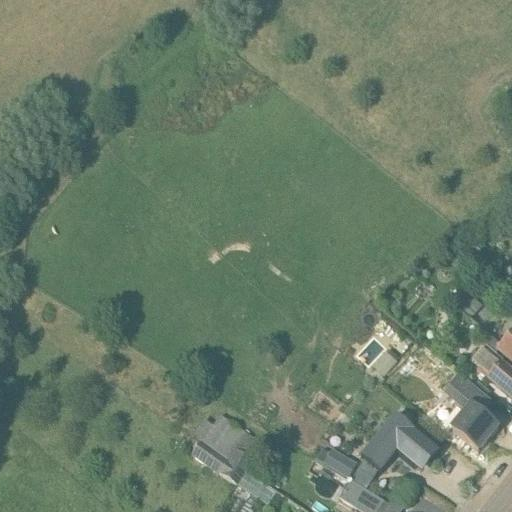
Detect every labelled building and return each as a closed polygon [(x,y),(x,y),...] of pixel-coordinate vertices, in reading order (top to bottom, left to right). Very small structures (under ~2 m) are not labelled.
[(496,271),(490,263),(482,270),(488,278),(496,271)] [(466,291),(453,305),(458,310),(472,296),(466,291)] [(471,319),(481,308),(473,300),(462,311),(471,319)] [(511,335),(498,352),(511,363),(511,335)] [(490,378),(488,381),(511,400),(511,375),(500,366),(480,351),(470,364),(490,378)] [(452,432),(478,454),(498,431),(483,419),(493,407),(459,378),(448,391),(459,399),(454,405),(466,415),(452,432)] [(203,423),(191,440),(200,446),(227,462),(234,452),(245,458),(255,443),(219,419),(212,430),(203,423)] [(380,477),(397,456),(415,471),(422,477),(429,468),(439,456),(401,424),(395,419),(385,431),(360,461),(380,477)] [(227,462),(200,446),(191,460),(218,479),(219,477),(235,488),(236,486),(252,463),(251,462),(245,458),(234,452),(227,462)] [(348,481),(355,470),(330,456),(324,466),(348,481)] [(334,499),(341,481),(327,476),(320,493),(334,499)] [(379,511),(384,505),(350,484),(341,497),(367,511),(379,511)] [(404,485),(391,505),(401,511),(414,491),(404,485)]
